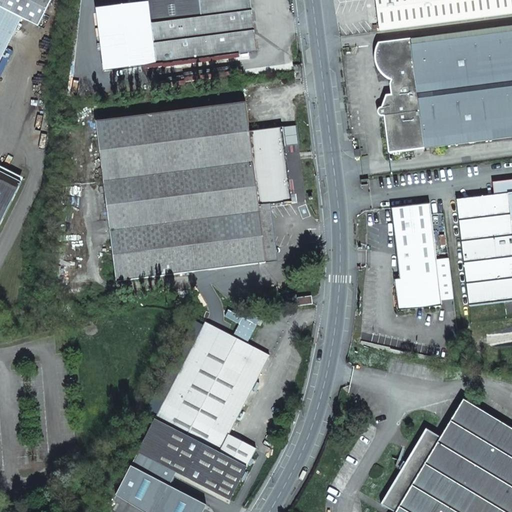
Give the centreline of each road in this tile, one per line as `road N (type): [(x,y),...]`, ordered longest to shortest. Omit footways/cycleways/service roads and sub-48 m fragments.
road 1 (unclassified): [(272,511),(302,453),(339,311),(337,206),(311,0)]
road 2 (unknown): [(0,251),(33,162),(32,136),(7,105),(25,50)]
road 3 (unknown): [(328,366),(390,384),(396,393),(343,511)]
